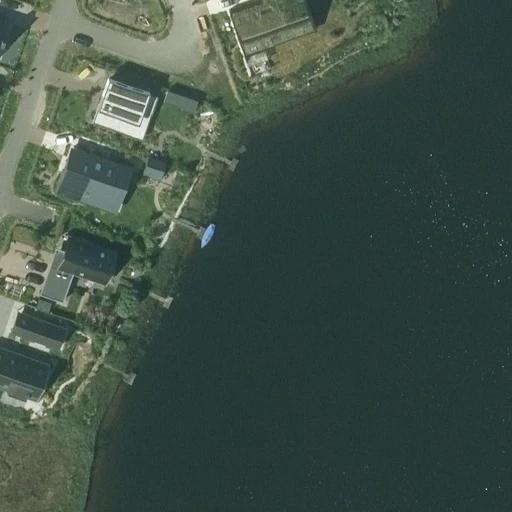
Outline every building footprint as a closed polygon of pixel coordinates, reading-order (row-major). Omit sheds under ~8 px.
[(231,12),(229,13),(244,53),(246,53),(316,29),(308,4),(315,2),(316,1),(315,0),(267,0),(269,2),(249,9),(248,6),(231,12)] [(102,105),(96,120),(132,133),(140,110),(151,114),(158,95),(109,78),(100,105),(102,105)] [(167,89),(164,100),(183,107),(187,96),(167,89)] [(62,169),(55,190),(116,212),(131,166),(74,146),(65,170),(62,169)] [(148,156),(142,174),(160,180),(166,162),(148,156)] [(40,290),(39,292),(63,301),(63,299),(62,298),(71,272),(99,281),(110,249),(116,252),(117,250),(68,233),(67,234),(69,235),(58,266),(51,263),(41,291),(40,290)] [(39,298),(36,307),(47,311),(50,302),(39,298)] [(22,312),(16,328),(44,338),(49,322),(22,312)] [(0,381),(8,384),(6,389),(25,396),(27,391),(37,394),(35,399),(36,400),(49,362),(48,362),(47,364),(0,347),(0,381)]
